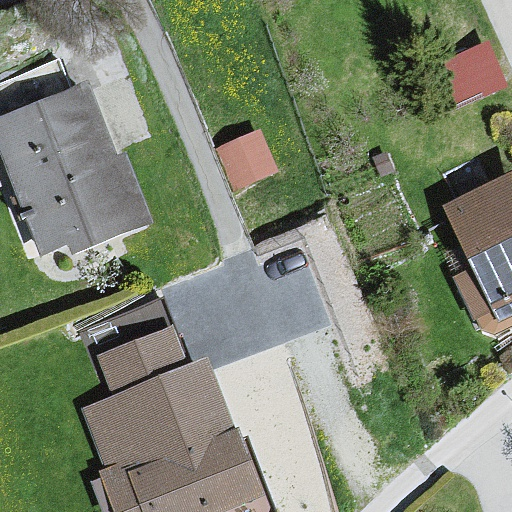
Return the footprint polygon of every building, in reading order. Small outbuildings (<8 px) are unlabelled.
[(466,94),(511,76),(495,35),(450,52),(466,94)] [(101,96),(0,130),(0,139),(44,269),(148,233),(101,96)] [(269,141),(223,160),(241,201),(286,181),(269,141)] [(511,187),(445,216),(494,331),(511,323),(511,187)] [(122,511),(243,511),(274,501),(223,363),(199,372),(184,333),(108,361),(123,401),(86,414),(122,511)]
